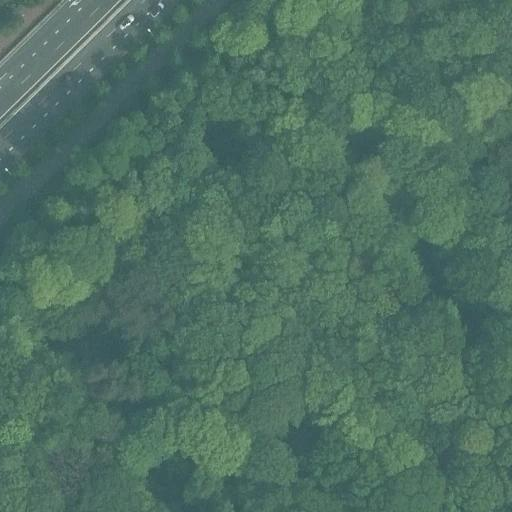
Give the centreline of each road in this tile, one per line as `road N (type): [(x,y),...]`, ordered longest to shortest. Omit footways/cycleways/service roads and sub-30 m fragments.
road 1 (residential): [(0,217),(218,0)]
road 2 (primary): [(0,143),(144,0)]
road 3 (primary): [(105,0),(0,104)]
